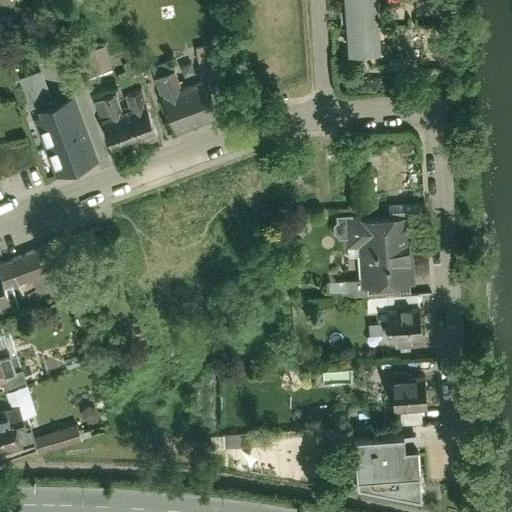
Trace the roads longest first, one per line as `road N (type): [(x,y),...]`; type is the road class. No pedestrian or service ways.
road 1 (residential): [(332,116),(441,111),(467,446)]
road 2 (residential): [(0,225),(261,129),(332,116)]
road 3 (tertiary): [(172,511),(0,503)]
